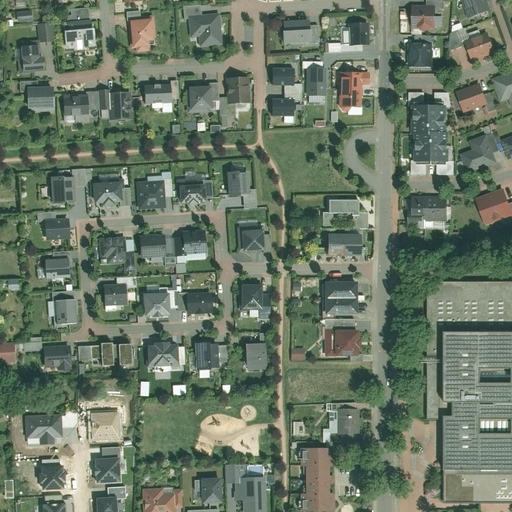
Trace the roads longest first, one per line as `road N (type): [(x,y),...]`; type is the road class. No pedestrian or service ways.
road 1 (residential): [(224,268),(222,226),(209,217),(96,223),(84,238),(88,324),(99,332),(216,327),(228,314)]
road 2 (residential): [(386,511),(386,269)]
road 3 (residential): [(122,72),(249,66),(260,58),(261,9)]
road 4 (residential): [(386,269),(224,268)]
road 5 (residential): [(511,58),(452,80),(386,77)]
road 6 (residential): [(386,185),(478,183),(511,173)]
road 7 (residential): [(383,3),(261,9)]
